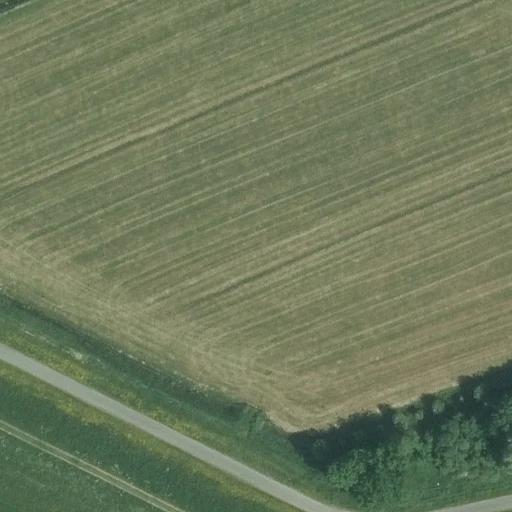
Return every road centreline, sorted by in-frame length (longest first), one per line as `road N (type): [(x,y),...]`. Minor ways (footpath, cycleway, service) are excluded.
road 1 (unclassified): [(321,511),(0,351)]
road 2 (track): [(179,511),(0,420)]
